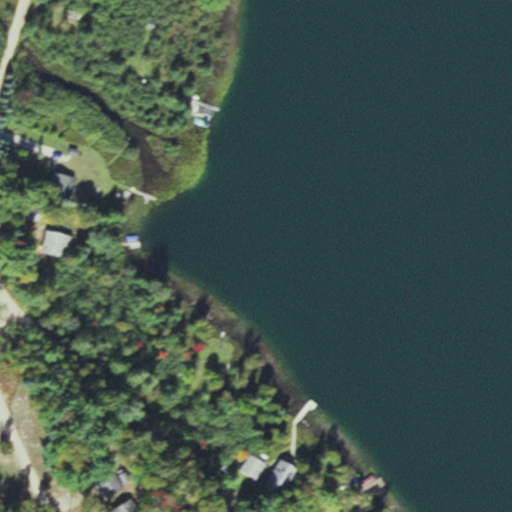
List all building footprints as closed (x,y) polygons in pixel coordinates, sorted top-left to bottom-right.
[(79,179),(57,172),(49,193),(71,201),(79,179)] [(69,260),(76,237),(50,229),(43,252),(69,260)] [(217,349),(232,359),(235,354),(220,344),(217,349)] [(243,471),(259,481),(270,464),(253,454),(243,471)] [(302,471),(284,459),(267,483),(285,495),(302,471)] [(128,491),(116,473),(99,484),(111,503),(128,491)] [(116,511),(144,511),(130,498),(116,511)]
